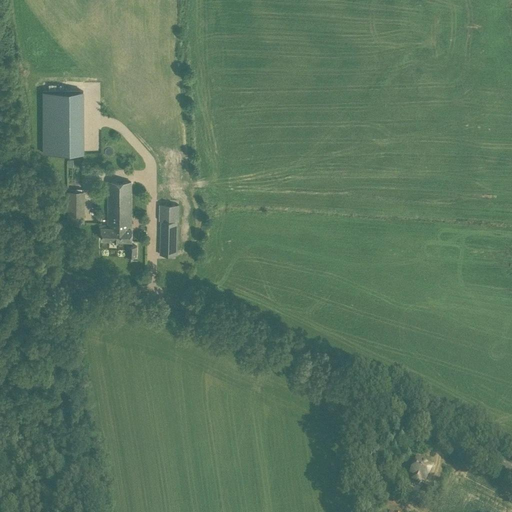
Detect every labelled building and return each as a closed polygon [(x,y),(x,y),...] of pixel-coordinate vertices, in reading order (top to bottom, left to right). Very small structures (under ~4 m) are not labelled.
[(83,90),(43,91),(43,153),(84,152),(83,90)] [(131,240),(131,181),(108,181),(108,227),(101,227),(101,239),(131,240)] [(84,223),(84,190),(67,190),(67,223),(84,223)] [(179,220),(179,204),(160,204),(159,220),(161,220),(160,254),(176,255),(177,220),(179,220)] [(137,245),(128,245),(127,256),(128,256),(128,259),(133,260),(133,256),(137,256),(137,245)] [(424,480),(431,467),(417,459),(410,473),(414,475),(412,479),(418,482),(420,478),(424,480)]
